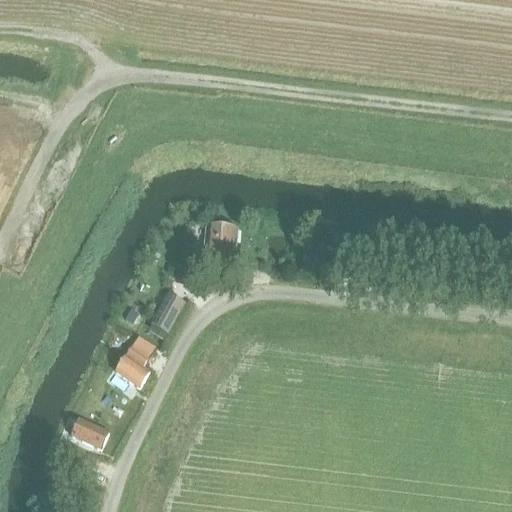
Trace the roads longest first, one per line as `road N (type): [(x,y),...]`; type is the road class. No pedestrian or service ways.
road 1 (residential): [(108,511),(196,323),(226,299),(273,292),(511,320)]
road 2 (unclassified): [(511,118),(129,74)]
road 3 (residential): [(129,74),(73,104),(0,248)]
road 4 (unknown): [(0,40),(68,37),(87,50),(94,87)]
